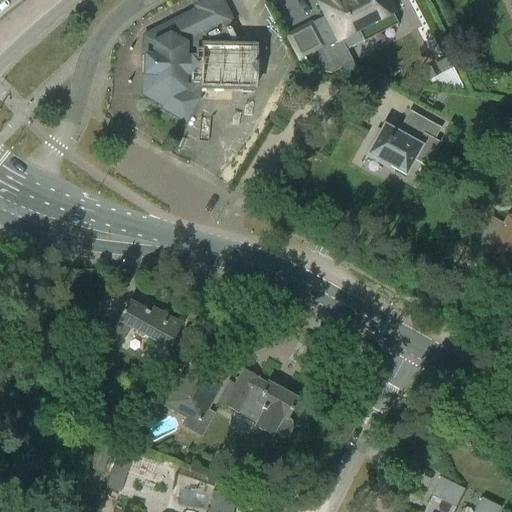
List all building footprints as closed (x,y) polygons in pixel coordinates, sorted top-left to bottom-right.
[(255,89),(255,49),(242,49),(217,0),(214,0),(197,9),(199,12),(164,28),(163,26),(143,36),(141,96),(161,107),(159,109),(186,124),(200,100),(218,100),(218,94),(254,94),(254,89),(255,89)] [(395,16),(387,0),(329,0),(318,6),(325,20),(318,23),(324,35),(331,31),(338,45),(360,34),(358,31),(372,23),(374,27),(395,16)] [(337,69),(326,48),(299,62),(300,65),(337,69)] [(344,73),(358,73),(352,62),(341,68),(344,73)] [(511,121),(491,110),(477,137),(497,148),(511,121)] [(367,155),(405,176),(421,146),(428,150),(440,128),(409,112),(397,132),(383,125),(367,155)] [(511,167),(511,168),(511,173),(511,216),(507,217),(503,225),(492,219),(474,251),(502,266),(511,248),(511,167)] [(73,329),(90,333),(118,348),(129,328),(168,350),(181,325),(151,309),(149,312),(129,301),(118,322),(113,332),(97,323),(99,312),(101,312),(103,301),(86,297),(83,308),(81,307),(78,318),(75,317),(73,329)] [(165,404),(176,409),(199,369),(188,363),(167,401),(165,404)] [(199,369),(176,409),(187,415),(181,426),(200,437),(212,415),(205,411),(222,382),(199,369)] [(256,380),(257,378),(243,371),(234,386),(228,383),(217,402),(256,423),(254,427),(271,436),(271,435),(276,438),(282,438),(288,436),(292,429),(291,423),(286,420),(297,401),(267,384),(266,386),(256,380)] [(156,403),(163,407),(165,404),(167,401),(159,397),(156,403)] [(96,446),(89,467),(101,472),(109,450),(96,446)] [(119,493),(132,457),(117,452),(105,488),(119,493)] [(141,488),(153,492),(156,482),(165,485),(168,476),(138,466),(135,475),(145,478),(141,488)] [(453,508),(451,511),(452,511),(464,489),(463,489),(462,490),(438,478),(438,479),(440,480),(427,505),(428,505),(432,498),(453,508)] [(0,494),(13,497),(15,482),(0,479),(0,494)] [(496,511),(497,510),(498,511),(499,510),(478,500),(477,501),(480,502),(475,511),(496,511)]
